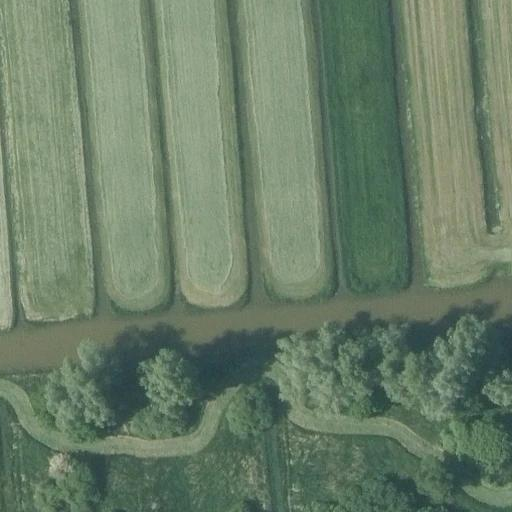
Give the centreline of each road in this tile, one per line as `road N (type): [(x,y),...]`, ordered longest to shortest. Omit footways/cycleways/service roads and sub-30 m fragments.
road 1 (track): [(22,474),(54,446),(171,449),(232,373),(280,368),(285,430),(482,409),(511,390)]
road 2 (track): [(26,511),(18,388),(0,390)]
